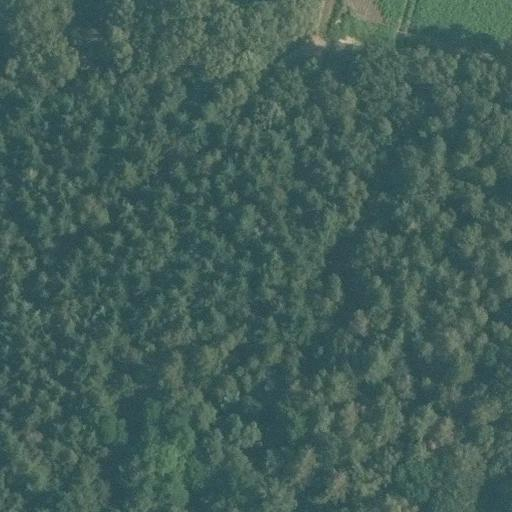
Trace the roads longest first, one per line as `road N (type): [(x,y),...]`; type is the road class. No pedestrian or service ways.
road 1 (unclassified): [(296,69),(255,57),(0,38)]
road 2 (track): [(296,69),(511,115)]
